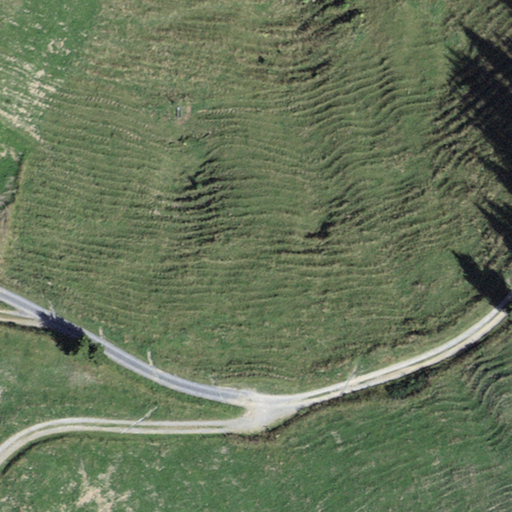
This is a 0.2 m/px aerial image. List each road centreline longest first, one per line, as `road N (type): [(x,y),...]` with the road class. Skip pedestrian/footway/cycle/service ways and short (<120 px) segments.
road 1 (track): [(511,298),(463,341),(422,362),(247,422),(68,423),(38,431),(0,457)]
road 2 (track): [(275,410),(171,378),(0,293)]
